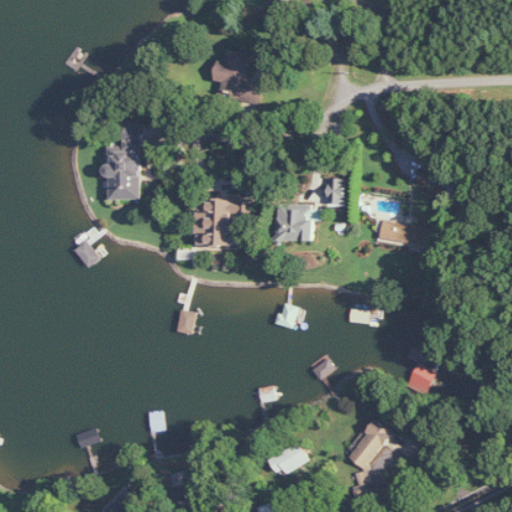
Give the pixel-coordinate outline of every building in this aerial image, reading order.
[(256,56),(231,53),(230,61),(221,60),(218,81),(226,82),(224,94),(250,97),(256,56)] [(147,199),(146,123),(130,124),(131,146),(113,147),(114,200),(147,199)] [(350,204),(351,178),(333,178),(332,204),(350,204)] [(204,247),(247,244),(246,232),(240,232),(239,217),(257,216),(256,199),(245,199),(245,194),(221,195),(222,200),(202,202),(204,247)] [(319,240),(318,221),(330,221),(330,209),(318,209),(318,204),(283,205),(283,241),(319,240)] [(432,247),(435,229),(388,219),(385,237),(432,247)] [(317,370),(324,380),(340,369),(333,359),(317,370)] [(440,372),(422,363),(410,385),(427,395),(440,372)] [(399,434),(384,421),(353,455),(368,468),(399,434)] [(274,458),(282,476),(314,461),(306,443),(274,458)] [(133,511),(143,502),(131,490),(108,511),(133,511)]
